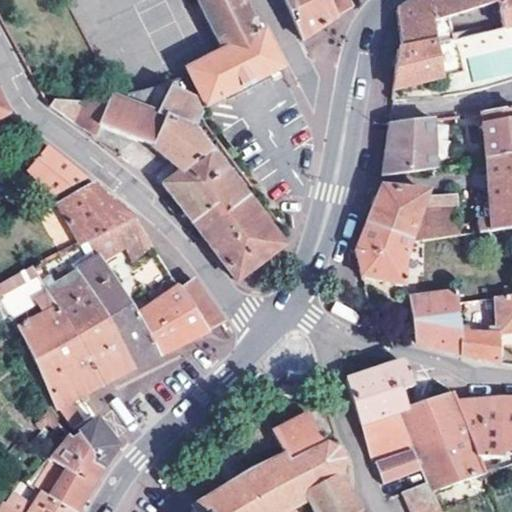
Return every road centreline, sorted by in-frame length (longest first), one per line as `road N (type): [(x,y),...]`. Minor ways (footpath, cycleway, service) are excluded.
road 1 (residential): [(266,336),(123,184),(34,114),(0,55)]
road 2 (tertiary): [(266,336),(136,458),(100,511)]
road 3 (tertiary): [(346,111),(329,206),(294,304)]
road 4 (residential): [(330,331),(328,359),(380,511)]
road 5 (residential): [(330,331),(476,375),(511,377)]
road 6 (residential): [(267,0),(314,93),(327,108),(346,111)]
road 7 (tertiary): [(387,0),(366,29),(346,111)]
